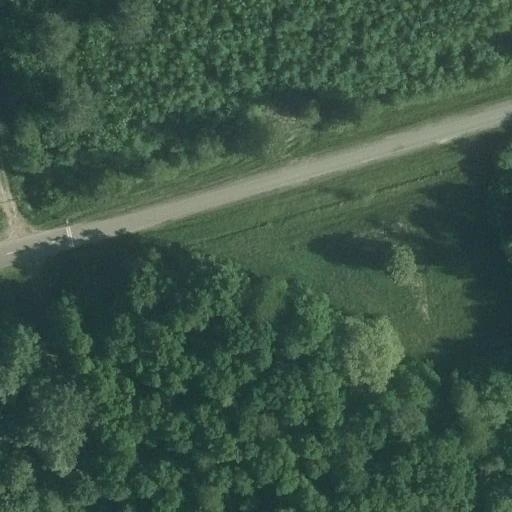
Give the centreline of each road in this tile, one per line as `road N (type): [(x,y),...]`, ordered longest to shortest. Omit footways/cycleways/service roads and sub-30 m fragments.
road 1 (unclassified): [(0,258),(511,114)]
road 2 (track): [(0,176),(97,511)]
